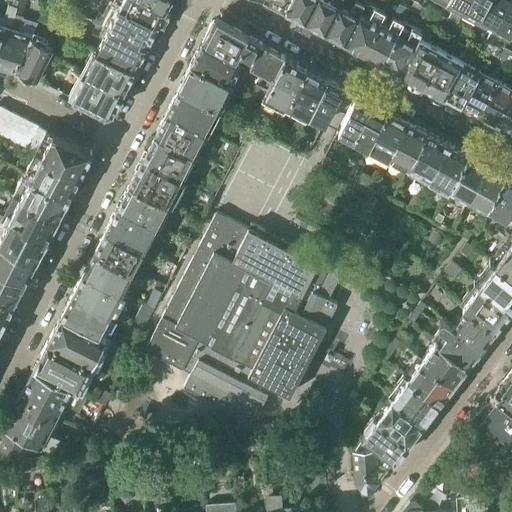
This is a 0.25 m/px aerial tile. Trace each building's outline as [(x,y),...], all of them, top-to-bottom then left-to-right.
[(19,0),(17,6),(0,48),(0,63),(14,68),(31,35),(34,27),(38,19),(22,13),(27,0),(19,0)] [(39,21),(48,26),(60,3),(54,0),(49,0),(47,4),(39,21)] [(93,21),(108,28),(145,47),(157,23),(111,0),(110,0),(104,14),(98,11),(93,21)] [(111,0),(157,23),(163,12),(140,0),(111,0)] [(140,0),(163,12),(169,0),(140,0)] [(264,0),(283,10),(289,0),(264,0)] [(306,22),(317,0),(289,0),(283,10),(306,22)] [(323,31),(339,0),(317,0),(306,22),(323,31)] [(343,42),(365,2),(366,0),(339,0),(323,31),(343,42)] [(458,21),(462,13),(468,0),(448,0),(446,4),(454,8),(447,21),(440,17),(436,24),(452,33),(458,21)] [(468,0),(462,13),(477,21),(486,0),(468,0)] [(486,0),(477,21),(492,29),(507,0),(486,0)] [(511,0),(507,0),(492,29),(509,38),(511,32),(511,0)] [(362,52),(378,23),(384,12),(365,2),(343,42),(362,52)] [(410,8),(420,14),(423,7),(414,2),(410,8)] [(380,62),(397,33),(403,22),(402,22),(410,8),(401,3),(394,17),(393,17),(387,28),(378,23),(362,52),(380,62)] [(0,16),(0,48),(17,6),(11,4),(8,12),(6,12),(4,18),(0,16)] [(428,20),(436,24),(440,17),(423,7),(420,14),(429,18),(428,20)] [(206,33),(201,42),(245,64),(251,67),(262,44),(216,19),(212,21),(205,33),(206,33)] [(473,29),(458,21),(452,33),(467,41),(473,29)] [(397,33),(380,62),(399,72),(422,31),(403,22),(397,33)] [(422,31),(399,72),(401,73),(410,78),(422,84),(440,48),(428,42),(434,30),(435,29),(426,23),(425,25),(422,31)] [(108,28),(96,50),(134,69),(134,68),(141,55),(145,47),(108,28)] [(45,42),(31,35),(14,68),(15,69),(36,79),(55,42),(47,38),(45,42)] [(474,37),(472,43),(482,49),(485,43),(474,37)] [(190,63),(229,82),(234,85),(245,64),(201,42),(199,47),(198,47),(191,61),(191,62),(190,63)] [(440,48),(422,84),(436,92),(443,96),(443,95),(444,95),(463,61),(469,48),(458,42),(452,53),(451,54),(440,48)] [(268,87),(262,98),(285,109),(288,104),(306,67),(262,44),(251,67),(272,78),(268,87)] [(493,53),(498,56),(502,49),(497,47),(493,53)] [(511,64),(511,51),(503,47),(498,57),(511,64)] [(96,50),(84,74),(122,93),(122,92),(122,91),(128,79),(129,79),(134,69),(96,50)] [(480,70),(463,61),(444,95),(461,105),(479,72),(480,70)] [(179,85),(178,87),(216,107),(229,82),(190,63),(184,76),(183,76),(179,84),(179,85)] [(326,78),(306,67),(288,104),(308,114),(308,113),(326,78)] [(495,80),(479,72),(461,105),(477,113),(495,80)] [(122,93),(84,74),(72,97),(105,114),(112,112),(112,111),(116,102),(117,102),(122,93)] [(343,87),(326,78),(308,113),(325,122),(343,87)] [(511,90),(511,88),(495,80),(477,113),(494,122),(511,90)] [(262,98),(268,87),(257,81),(252,93),(262,98)] [(178,87),(166,110),(204,129),(216,107),(178,87)] [(511,90),(494,122),(511,131),(511,129),(511,90)] [(338,130),(352,138),(371,102),(357,94),(346,114),(338,130)] [(352,138),(367,146),(386,110),(371,102),(352,138)] [(0,132),(28,147),(40,126),(0,105),(0,132)] [(166,110),(154,133),(193,152),(197,154),(209,132),(204,129),(166,110)] [(384,165),(388,157),(407,120),(399,116),(399,117),(386,110),(367,146),(380,153),(375,162),(383,166),(384,165)] [(407,120),(388,157),(398,162),(408,168),(409,166),(427,131),(416,126),(416,125),(407,120)] [(28,147),(35,150),(80,173),(87,159),(88,159),(92,151),(90,150),(90,151),(46,129),(40,126),(28,147)] [(418,176),(427,181),(447,142),(441,138),(440,139),(428,132),(427,132),(427,131),(409,166),(420,172),(418,176)] [(143,155),(142,157),(180,176),(193,152),(154,133),(147,148),(146,148),(143,155)] [(439,182),(450,188),(467,153),(455,147),(455,146),(447,142),(427,181),(436,186),(439,182)] [(33,154),(24,172),(69,196),(73,188),(72,188),(80,173),(35,150),(33,154)] [(450,188),(469,198),(486,163),(467,153),(450,188)] [(321,163),(337,170),(340,164),(324,156),(321,163)] [(142,157),(129,183),(167,202),(180,176),(142,157)] [(487,208),(488,205),(504,173),(486,163),(469,198),(487,208)] [(203,190),(213,195),(226,169),(217,164),(203,190)] [(24,172),(13,193),(58,216),(65,202),(66,202),(69,196),(24,172)] [(364,185),(372,189),(378,177),(371,173),(364,185)] [(506,216),(511,207),(511,176),(504,173),(488,205),(506,216)] [(122,196),(116,207),(154,227),(167,202),(129,183),(122,196)] [(2,215),(5,216),(47,238),(51,231),(51,230),(58,216),(13,193),(2,215)] [(407,206),(413,209),(417,202),(419,198),(413,195),(407,206)] [(424,206),(417,202),(413,209),(420,212),(424,206)] [(112,215),(105,229),(143,249),(154,227),(116,207),(112,215)] [(232,405),(253,416),(255,417),(271,385),(289,395),(337,303),(328,298),(342,270),(282,239),(280,244),(262,235),(265,230),(250,222),(248,228),(216,211),(145,348),(182,368),(187,358),(195,362),(183,385),(229,410),(232,405)] [(0,240),(35,259),(36,258),(36,259),(44,244),(47,238),(5,216),(3,220),(6,222),(0,234),(0,240)] [(105,229),(94,250),(132,270),(143,249),(105,229)] [(0,267),(25,280),(29,273),(28,273),(35,259),(0,240),(0,267)] [(471,246),(478,250),(481,245),(474,241),(471,246)] [(511,244),(509,242),(494,263),(511,276),(511,244)] [(94,250),(83,272),(121,292),(132,270),(94,250)] [(474,280),(478,283),(510,308),(511,305),(511,276),(494,263),(490,260),(474,280)] [(450,261),(443,271),(453,278),(460,269),(450,261)] [(0,294),(13,302),(21,287),(22,287),(25,280),(0,267),(0,294)] [(83,272),(72,292),(110,312),(121,292),(83,272)] [(462,304),(465,307),(494,329),(505,315),(510,308),(478,283),(462,304)] [(148,303),(154,306),(162,292),(155,288),(148,303)] [(72,292),(61,314),(100,333),(110,312),(72,292)] [(0,321),(3,323),(7,316),(6,316),(13,302),(0,294),(0,321)] [(420,300),(407,317),(413,321),(426,304),(420,300)] [(133,324),(143,329),(154,309),(143,304),(133,324)] [(465,307),(452,324),(481,347),(485,341),(494,329),(465,307)] [(61,314),(47,342),(93,365),(99,368),(107,353),(100,350),(107,337),(100,333),(61,314)] [(432,336),(436,339),(439,341),(468,363),(477,351),(478,351),(481,347),(452,324),(445,319),(443,319),(442,319),(441,320),(440,320),(439,321),(439,323),(439,324),(439,325),(440,326),(432,336)] [(393,336),(402,343),(406,346),(411,338),(399,329),(393,336)] [(402,343),(393,336),(386,345),(379,354),(387,361),(395,353),(402,343)] [(436,339),(421,358),(453,383),(468,363),(439,341),(436,339)] [(34,367),(34,368),(79,391),(93,365),(47,342),(39,356),(33,367),(34,367)] [(421,358),(407,377),(439,401),(453,383),(421,358)] [(61,420),(56,418),(58,414),(64,402),(72,405),(79,409),(87,395),(79,391),(34,368),(19,395),(18,398),(3,426),(31,439),(52,450),(59,436),(54,433),(61,420)] [(498,385),(492,394),(511,409),(511,368),(498,385)] [(407,377),(392,396),(424,421),(439,401),(407,377)] [(348,395),(349,396),(344,403),(355,411),(360,404),(354,400),(358,395),(352,390),(348,395)] [(511,409),(492,394),(491,393),(476,413),(511,441),(511,409)] [(392,396),(376,417),(407,442),(424,421),(392,396)] [(366,430),(361,437),(393,461),(407,442),(376,417),(373,415),(363,427),(366,430)] [(271,424),(272,435),(297,433),(297,423),(271,424)] [(253,426),(254,435),(270,433),(269,425),(253,426)] [(31,439),(3,426),(0,432),(0,454),(24,453),(31,439)] [(307,436),(308,455),(325,454),(324,435),(307,436)] [(393,461),(361,437),(353,450),(355,483),(361,489),(373,488),(378,481),(378,480),(393,461)] [(118,447),(102,439),(103,448),(118,447)] [(231,441),(224,441),(224,451),(232,450),(231,441)] [(79,451),(79,463),(85,463),(91,456),(91,450),(79,451)] [(15,458),(16,466),(22,465),(27,460),(25,455),(15,458)] [(266,511),(300,511),(300,505),(282,507),(281,494),(266,495),(266,511)] [(456,497),(456,508),(456,511),(473,511),(473,495),(456,497)] [(422,511),(423,511),(423,510),(422,506),(414,499),(409,500),(399,511),(422,511)] [(205,503),(205,511),(236,511),(236,501),(205,503)]
